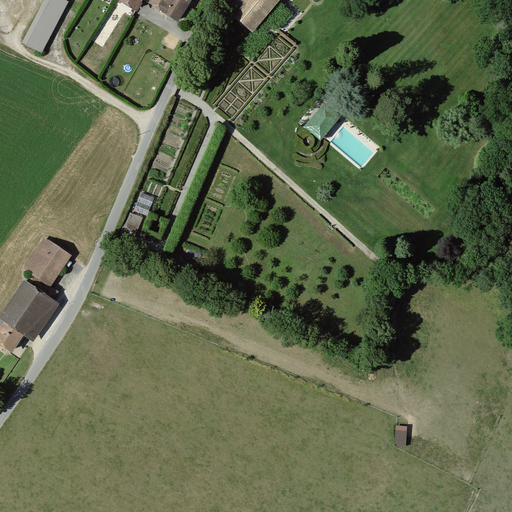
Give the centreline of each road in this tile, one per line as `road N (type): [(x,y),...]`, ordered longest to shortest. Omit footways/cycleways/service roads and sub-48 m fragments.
road 1 (unclassified): [(0,421),(79,300),(151,127),(216,0)]
road 2 (track): [(0,38),(88,81),(151,127)]
